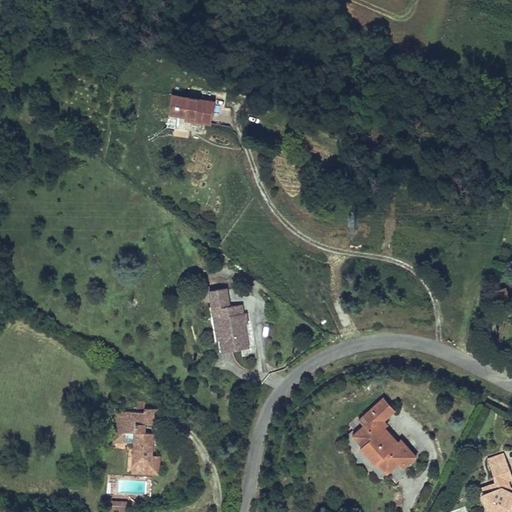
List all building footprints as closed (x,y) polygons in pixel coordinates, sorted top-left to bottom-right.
[(176,109),(179,90),(173,89),(169,108),(176,109)] [(209,121),(213,97),(179,90),(176,109),(186,111),(193,112),(192,118),(209,121)] [(229,303),(226,284),(209,287),(212,305),(229,303)] [(243,309),(242,300),(229,303),(212,305),(214,314),(219,314),(221,323),(218,323),(222,348),(249,343),(245,320),(243,309)] [(495,311),(498,318),(507,313),(504,307),(495,311)] [(498,318),(504,329),(511,324),(511,317),(509,312),(507,313),(498,318)] [(395,400),(381,412),(394,427),(398,424),(396,422),(406,413),(395,400)] [(134,441),(133,477),(158,477),(158,459),(150,459),(151,436),(142,436),(142,427),(156,428),(157,411),(142,411),(142,404),(134,404),(134,412),(113,411),(113,432),(134,432),(134,441)] [(394,427),(381,412),(371,421),(375,426),(364,436),(372,445),(369,448),(384,465),(387,462),(395,471),(406,461),(411,467),(425,455),(411,439),(407,442),(403,438),(400,440),(395,435),(398,432),(394,427)] [(113,441),(134,441),(134,432),(113,432),(113,441)] [(511,458),(511,455),(510,451),(494,456),(496,464),(511,458)] [(511,458),(496,464),(501,481),(502,488),(487,492),(490,501),(495,500),(498,511),(511,511),(511,487),(509,486),(505,472),(511,468),(511,458)] [(502,488),(501,481),(485,485),(487,492),(502,488)] [(492,510),(496,511),(498,511),(495,500),(490,501),(492,510)]
